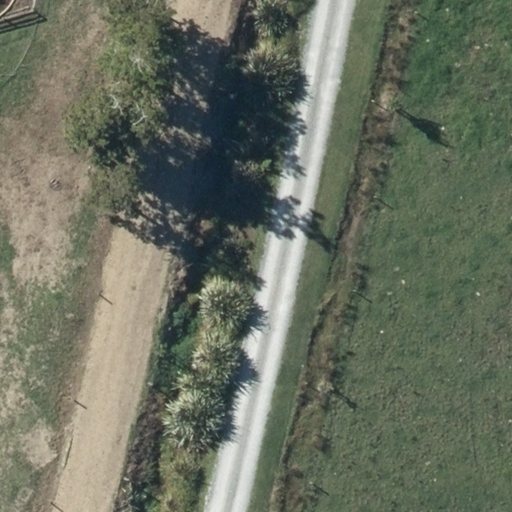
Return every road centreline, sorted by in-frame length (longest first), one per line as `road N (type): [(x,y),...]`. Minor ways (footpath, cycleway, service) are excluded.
road 1 (track): [(206,0),(89,511)]
road 2 (track): [(334,0),(229,511)]
